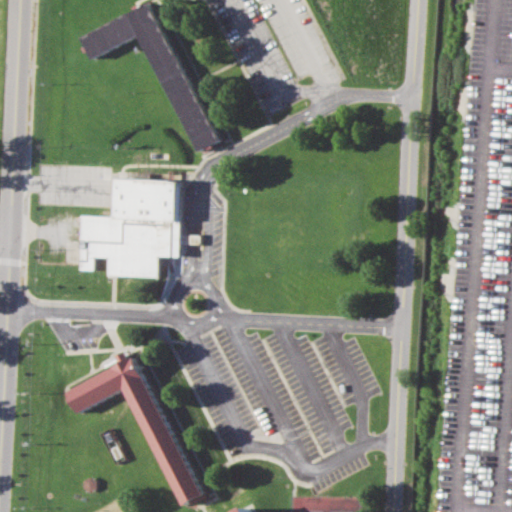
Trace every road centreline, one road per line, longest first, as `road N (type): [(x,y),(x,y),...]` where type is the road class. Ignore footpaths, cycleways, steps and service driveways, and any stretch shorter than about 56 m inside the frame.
road 1 (residential): [(392,511),(419,0)]
road 2 (residential): [(0,406),(18,0)]
